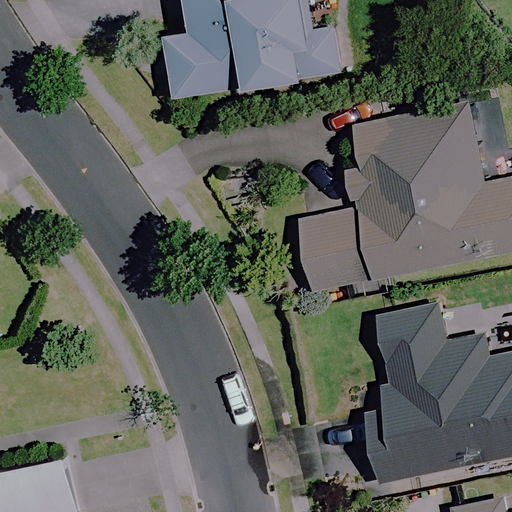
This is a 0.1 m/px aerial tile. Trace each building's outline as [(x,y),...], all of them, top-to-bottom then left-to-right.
[(316,26),(312,0),(192,0),(197,27),(169,31),(178,94),(343,69),(336,23),(316,26)] [(372,207),(304,220),(317,287),(511,250),(511,175),(485,180),(482,165),(503,127),(466,106),(450,134),(444,103),(355,120),(372,207)] [(381,311),(389,376),(383,377),(387,406),(368,409),(378,485),(511,467),(511,341),(488,345),(486,332),(443,337),(439,304),(381,311)] [(0,467),(0,511),(77,511),(66,454),(0,467)] [(511,511),(511,496),(455,509),(455,511),(511,511)]
